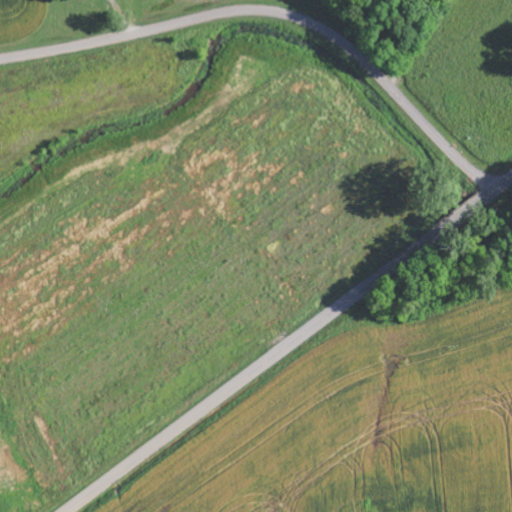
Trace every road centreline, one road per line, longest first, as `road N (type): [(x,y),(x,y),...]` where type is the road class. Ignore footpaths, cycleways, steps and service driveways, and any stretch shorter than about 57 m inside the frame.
road 1 (residential): [(496,190),(351,49),(279,14),(225,15),(0,60)]
road 2 (tertiary): [(67,511),(496,190)]
